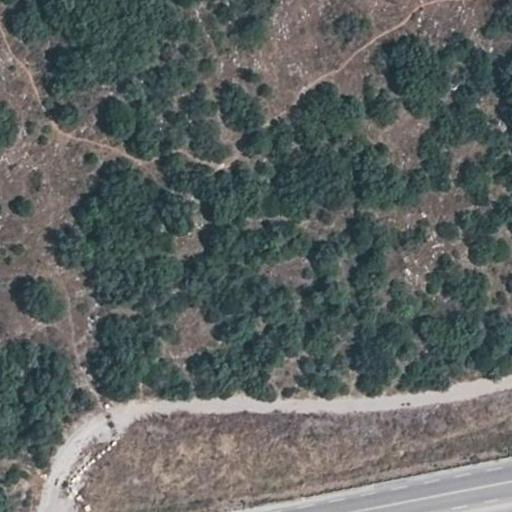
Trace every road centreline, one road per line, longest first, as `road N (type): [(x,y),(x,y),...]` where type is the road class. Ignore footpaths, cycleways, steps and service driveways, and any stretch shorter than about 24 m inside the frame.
road 1 (unclassified): [(404,401),(194,405),(126,416),(101,427),(64,468),(54,511)]
road 2 (tertiary): [(511,482),(349,511)]
